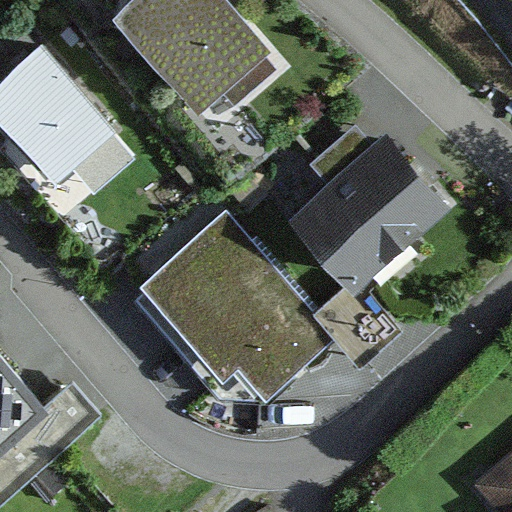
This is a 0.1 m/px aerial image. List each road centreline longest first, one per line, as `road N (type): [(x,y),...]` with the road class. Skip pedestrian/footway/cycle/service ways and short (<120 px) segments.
road 1 (residential): [(0,238),(169,437),(222,465),(285,471),(335,458),(511,297)]
road 2 (residential): [(333,0),(511,165)]
